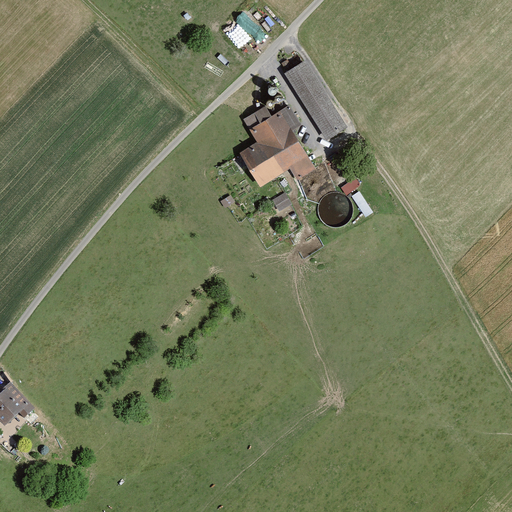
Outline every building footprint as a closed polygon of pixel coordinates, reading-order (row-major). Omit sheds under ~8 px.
[(311,61),(290,75),(335,142),(357,128),(311,61)] [(255,129),(264,144),(246,155),(266,188),(293,172),(299,180),(322,166),(317,158),(319,157),(304,131),(308,128),(295,106),(255,129)] [(355,176),(341,186),(347,194),(361,184),(355,176)] [(360,190),(353,194),(366,215),(372,211),(360,190)] [(280,209),(292,202),(286,192),(274,199),(280,209)] [(12,388),(0,401),(0,415),(17,430),(36,408),(12,388)]
